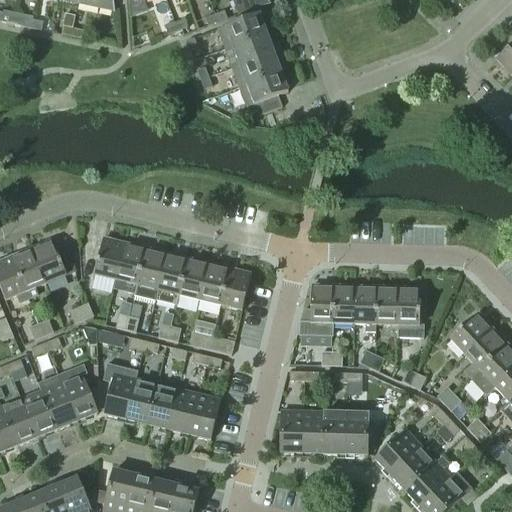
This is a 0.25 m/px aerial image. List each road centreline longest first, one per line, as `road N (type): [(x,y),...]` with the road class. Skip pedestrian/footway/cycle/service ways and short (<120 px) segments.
road 1 (residential): [(301,253),(77,200),(0,232)]
road 2 (residential): [(234,511),(301,253)]
road 3 (residential): [(511,300),(484,271),(455,257),(301,253)]
road 4 (residential): [(445,56),(335,99),(298,0)]
